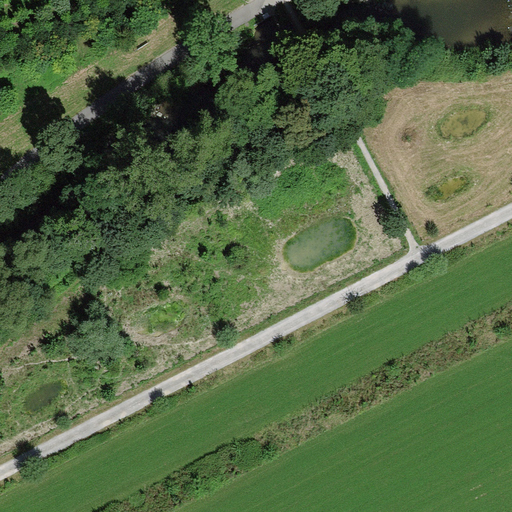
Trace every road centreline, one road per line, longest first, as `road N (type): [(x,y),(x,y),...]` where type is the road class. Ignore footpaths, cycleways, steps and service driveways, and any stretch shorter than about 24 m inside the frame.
road 1 (track): [(0,475),(511,217)]
road 2 (track): [(0,182),(142,75),(263,0)]
